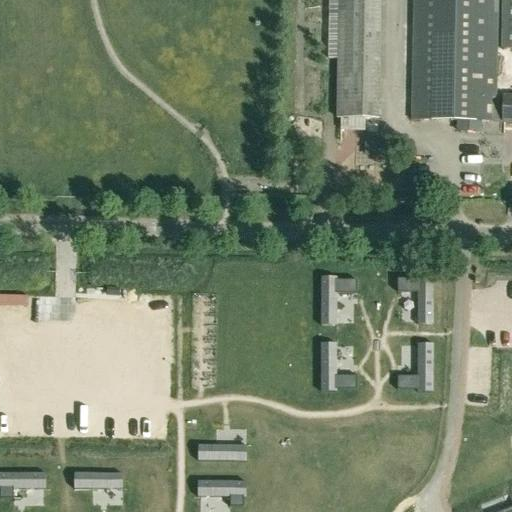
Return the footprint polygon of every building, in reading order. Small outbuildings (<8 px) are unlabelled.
[(339,0),(339,58),(337,117),(377,118),(378,78),(379,0),(339,0)] [(511,93),(503,93),(503,94),(495,94),(496,0),(414,0),(412,119),(495,121),(495,120),(503,120),(503,121),(511,121),(511,93)] [(511,47),(511,0),(503,0),(503,48),(511,47)] [(366,121),(365,130),(377,131),(377,122),(366,121)] [(385,141),(365,140),(365,151),(384,152),(385,141)] [(321,277),(321,325),(357,325),(357,277),(321,277)] [(397,277),(397,325),(433,325),(433,277),(397,277)] [(321,345),(321,393),(357,393),(357,345),(321,345)] [(397,345),(397,393),(433,393),(433,345),(397,345)] [(198,426),(198,462),(246,462),(246,426),(198,426)] [(0,474),(0,510),(44,511),(44,474),(0,474)] [(74,474),(74,511),(122,511),(122,474),(74,474)] [(198,482),(197,511),(245,511),(246,482),(198,482)]
